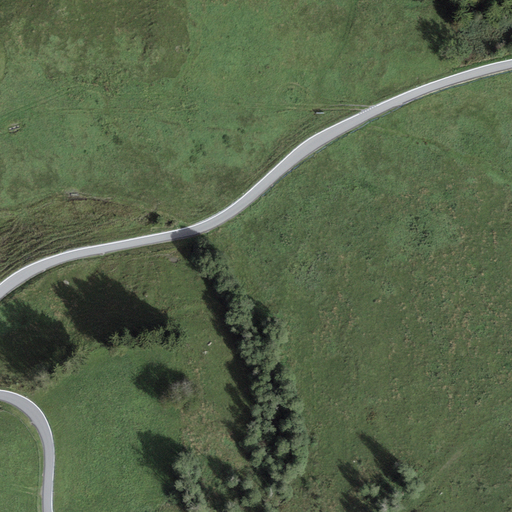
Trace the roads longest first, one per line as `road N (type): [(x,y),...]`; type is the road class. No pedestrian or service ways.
road 1 (unclassified): [(511,61),(371,103),(228,214),(193,231),(74,254),(0,293)]
road 2 (unclassified): [(0,394),(25,403),(42,423),(48,511)]
